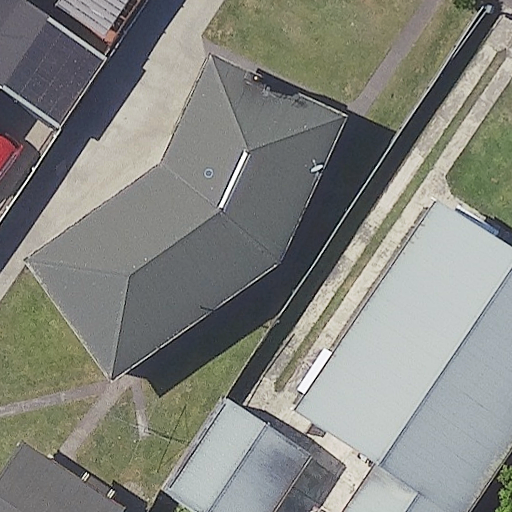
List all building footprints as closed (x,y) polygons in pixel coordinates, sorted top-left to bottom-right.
[(28,0),(0,0),(0,87),(1,86),(62,126),(108,56),(27,2),(28,0)] [(346,132),(232,65),(162,169),(34,267),(117,376),(268,265),(346,132)] [(469,511),(511,449),(511,248),(442,202),(304,410),(382,462),(348,511),(469,511)] [(272,511),(307,453),(224,405),(171,495),(200,511),(272,511)] [(119,511),(122,508),(27,447),(0,488),(0,511),(119,511)]
